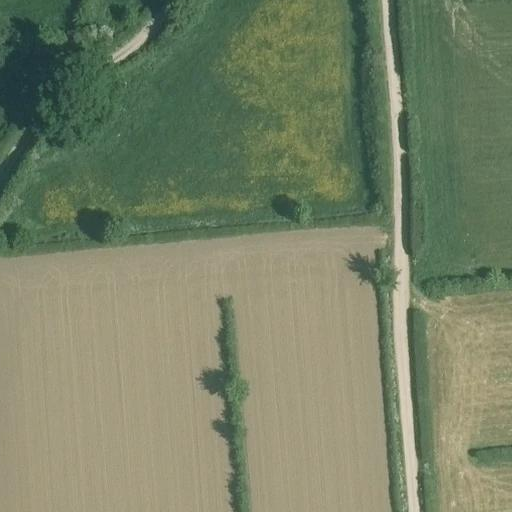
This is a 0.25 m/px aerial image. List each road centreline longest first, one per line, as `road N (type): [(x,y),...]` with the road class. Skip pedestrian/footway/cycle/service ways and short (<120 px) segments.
road 1 (track): [(389,0),(416,511)]
road 2 (track): [(0,177),(41,109),(138,43),(173,0)]
